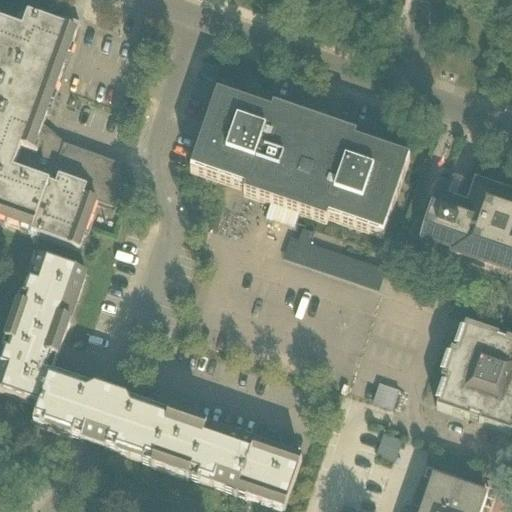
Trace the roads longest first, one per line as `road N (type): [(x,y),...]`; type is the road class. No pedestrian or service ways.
road 1 (residential): [(48,511),(83,475),(170,231),(147,169),(201,18)]
road 2 (residential): [(395,87),(201,18)]
road 3 (residential): [(511,129),(395,87)]
